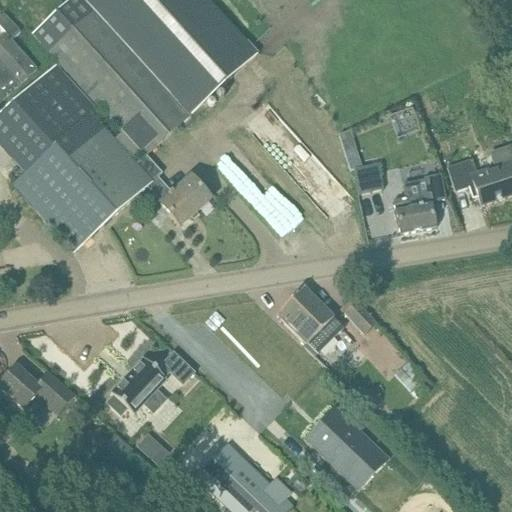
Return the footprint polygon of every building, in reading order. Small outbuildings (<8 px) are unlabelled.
[(205,0),(71,0),(32,35),(48,53),(50,51),(51,53),(144,159),(146,156),(256,57),(205,0)] [(57,67),(0,117),(0,149),(24,176),(12,187),(25,201),(73,254),(146,188),(161,205),(159,206),(179,229),(210,201),(197,187),(190,179),(172,195),(160,180),(164,176),(146,156),(144,159),(135,167),(91,117),(97,112),(57,67)] [(350,133),(338,138),(344,155),(356,151),(350,133)] [(472,161),(446,170),(448,175),(455,194),(468,190),(468,185),(472,183),(480,208),(511,197),(511,164),(511,163),(511,152),(510,147),(489,154),(494,170),(477,176),(472,161)] [(377,167),(354,172),(359,197),(383,191),(377,167)] [(406,201),(394,203),(396,217),(400,237),(435,230),(431,211),(430,205),(445,201),(440,176),(422,180),(423,183),(403,187),(406,201)] [(303,290),(276,317),(290,331),(320,358),(346,330),(318,304),(303,290)] [(344,314),(364,336),(376,326),(356,304),(344,314)] [(113,398),(106,405),(120,418),(126,411),(133,417),(143,406),(153,415),(165,402),(156,393),(166,382),(163,380),(169,374),(182,386),(193,375),(173,355),(162,367),(164,369),(159,375),(143,360),(110,396),(113,398)] [(0,391),(22,411),(34,398),(56,418),(74,398),(48,375),(37,387),(16,368),(7,378),(5,377),(0,382),(0,391)] [(308,440),(307,441),(360,492),(388,464),(334,412),(333,413),(334,414),(309,441),(308,440)] [(147,436),(136,449),(157,468),(168,455),(147,436)] [(227,449),(197,479),(231,511),(275,511),(283,504),(290,497),(274,482),(268,488),(227,449)]
